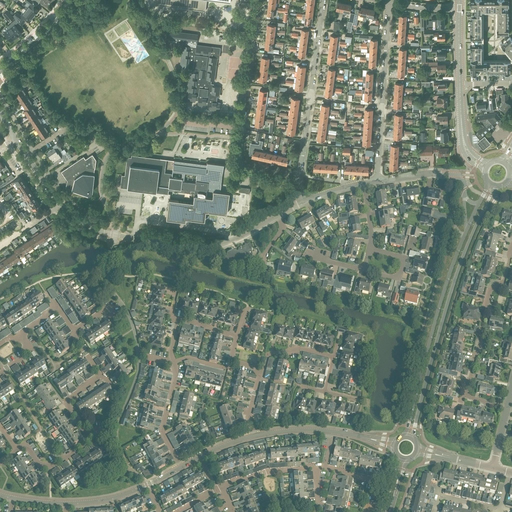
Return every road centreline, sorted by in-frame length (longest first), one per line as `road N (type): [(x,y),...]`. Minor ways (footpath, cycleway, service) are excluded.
road 1 (secondary): [(413,439),(453,279),(495,186)]
road 2 (residential): [(60,206),(98,231),(178,245),(221,245),(279,215)]
road 3 (secondary): [(466,230),(405,436)]
road 4 (residential): [(378,181),(389,1)]
road 5 (residential): [(299,175),(324,0)]
road 6 (residential): [(507,408),(465,389),(485,308)]
road 7 (residential): [(255,0),(241,128)]
road 8 (tertiary): [(180,467),(115,498),(66,503)]
